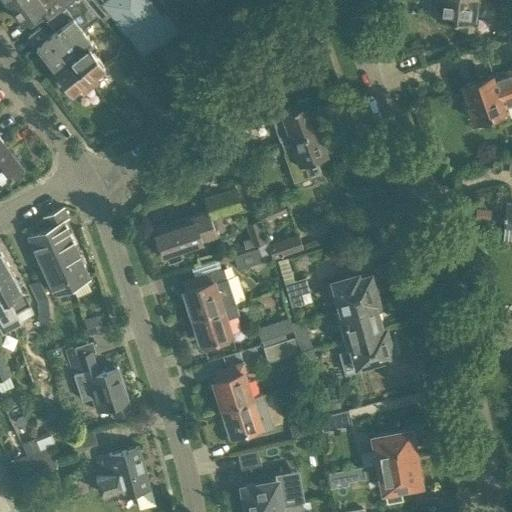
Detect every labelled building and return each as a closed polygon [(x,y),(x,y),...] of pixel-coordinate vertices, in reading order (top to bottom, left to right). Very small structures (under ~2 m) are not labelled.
[(45,19),(70,0),(9,0),(6,2),(26,29),(40,18),(42,21),(45,19)] [(86,0),(70,0),(45,19),(54,30),(75,57),(73,59),(91,83),(100,76),(97,72),(104,66),(88,45),(92,42),(78,23),(95,10),(86,0)] [(86,0),(95,10),(102,19),(111,12),(118,20),(117,21),(119,23),(120,23),(125,28),(124,29),(126,32),(127,31),(143,50),(160,36),(162,39),(175,28),(164,14),(162,16),(148,0),(86,0)] [(476,0),(436,0),(434,16),(460,19),(459,28),(473,30),(476,0)] [(511,32),(511,17),(498,23),(503,36),(511,32)] [(54,30),(47,35),(39,25),(28,34),(72,91),(80,85),(83,89),(91,83),(73,59),(75,57),(54,30)] [(472,116),(473,119),(504,109),(504,107),(511,104),(511,68),(461,85),(466,99),(462,101),(468,118),(472,116)] [(289,136),(318,126),(309,100),(280,110),(289,136)] [(139,113),(132,118),(138,125),(145,119),(139,113)] [(318,126),(289,136),(280,139),(284,151),(294,148),(304,177),(320,171),(315,158),(327,153),(318,126)] [(4,142),(0,144),(0,182),(12,173),(13,175),(23,167),(4,142)] [(208,209),(184,217),(185,221),(167,227),(166,223),(156,227),(157,231),(154,232),(162,254),(165,253),(168,262),(182,257),(179,248),(217,235),(211,218),(242,208),(234,186),(203,196),(208,209)] [(266,218),(286,211),(283,202),(263,210),(266,218)] [(511,203),(506,203),(503,241),(511,241),(511,203)] [(89,276),(63,219),(68,217),(63,206),(42,215),(47,226),(44,227),(54,248),(55,248),(72,283),(89,276)] [(475,210),(474,224),(489,225),(490,211),(475,210)] [(257,244),(266,241),(259,219),(245,223),(253,245),(257,244)] [(54,248),(44,227),(27,235),(53,292),(72,283),(55,248),(54,248)] [(273,242),(267,243),(272,258),(303,248),(298,233),(294,234),(291,227),(271,234),(273,242)] [(266,241),(257,244),(258,247),(233,256),(237,269),(272,258),(267,243),(267,241),(266,241)] [(0,285),(20,321),(34,313),(29,303),(22,291),(22,292),(0,251),(0,285)] [(193,316),(235,302),(224,268),(221,269),(219,264),(217,258),(190,266),(194,277),(186,280),(189,288),(184,289),(193,316)] [(341,311),(374,302),(377,300),(376,296),(379,293),(376,285),(373,284),(369,273),(358,276),(357,273),(332,280),(333,282),(326,284),(330,296),(336,294),(341,311)] [(305,277),(285,283),(284,283),(291,307),(304,304),(301,293),(309,291),(305,277)] [(36,301),(46,297),(38,279),(29,283),(36,301)] [(20,321),(0,285),(0,330),(1,332),(19,322),(19,321),(20,321)] [(235,302),(193,316),(201,342),(230,333),(225,319),(239,315),(235,302)] [(374,302),(341,311),(335,313),(342,339),(381,328),(374,302)] [(85,320),(90,333),(103,329),(98,315),(85,320)] [(261,340),(284,333),(293,330),(289,316),(257,327),(261,340)] [(385,327),(381,328),(342,339),(346,351),(339,353),(345,373),(358,370),(357,364),(392,354),(391,350),(394,348),(392,340),(388,339),(385,327)] [(294,337),(263,346),(262,347),(267,361),(298,351),(294,337)] [(300,351),(312,347),(310,338),(297,341),(300,351)] [(117,367),(97,373),(91,352),(79,355),(76,346),(66,349),(81,400),(91,397),(96,410),(109,405),(113,416),(131,410),(117,367)] [(315,359),(312,347),(300,351),(303,362),(315,359)] [(0,378),(9,375),(0,353),(0,378)] [(222,406),(251,397),(242,370),(214,380),(222,406)] [(262,393),(251,397),(222,406),(226,419),(224,423),(226,428),(230,430),(231,433),(258,424),(261,432),(273,428),(262,393)] [(317,398),(321,411),(341,407),(338,394),(317,398)] [(348,409),(319,416),(322,431),(351,424),(348,409)] [(313,419),(288,424),(291,437),(316,432),(313,419)] [(362,465),(416,455),(411,427),(372,434),(375,449),(360,452),(362,465)] [(26,454),(38,449),(33,437),(21,442),(26,454)] [(119,494),(150,485),(139,444),(96,456),(100,471),(102,471),(103,474),(95,476),(100,492),(117,487),(119,494)] [(57,468),(49,447),(13,460),(21,480),(57,468)] [(239,464),(259,460),(256,447),(236,450),(239,464)] [(416,455),(362,465),(327,471),(330,485),(348,482),(347,481),(380,475),(383,490),(385,490),(387,500),(401,497),(399,487),(421,483),(416,455)] [(246,510),(281,504),(279,489),(290,487),(288,476),(241,484),(246,510)] [(303,511),(301,500),(281,504),(246,510),(246,511),(282,511),(287,510),(289,511),(303,511)]
